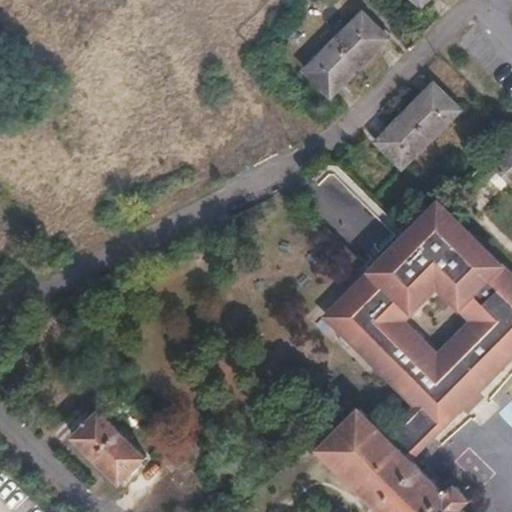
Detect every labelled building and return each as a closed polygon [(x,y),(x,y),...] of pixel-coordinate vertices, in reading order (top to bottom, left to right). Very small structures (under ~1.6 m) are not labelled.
[(399,0),(416,17),(433,0),(399,0)] [(328,105),(385,47),(359,23),(302,79),(328,105)] [(373,150),(398,176),(456,118),(431,92),(373,150)] [(511,138),(482,169),(511,199),(511,138)] [(411,460),(466,405),(476,394),(511,358),(511,276),(488,253),(441,205),(423,224),(330,317),(378,364),(418,406),(387,436),(361,410),(322,449),(382,511),(462,511),(461,510),(471,501),(456,486),(446,495),(411,460)] [(106,401),(126,382),(114,369),(94,389),(106,401)] [(471,410),(481,399),(476,394),(466,405),(471,410)] [(511,405),(509,404),(501,414),(511,422),(511,405)] [(100,411),(72,438),(117,485),(145,458),(100,411)] [(175,469),(194,450),(182,438),(163,456),(175,469)]
